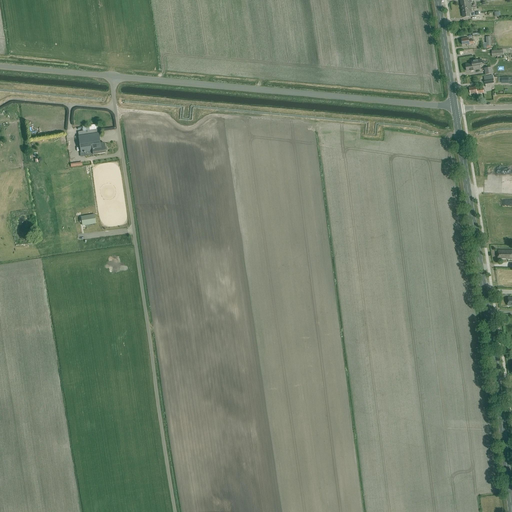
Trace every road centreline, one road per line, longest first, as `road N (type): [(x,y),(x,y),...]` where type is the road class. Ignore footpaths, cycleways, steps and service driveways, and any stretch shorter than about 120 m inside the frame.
road 1 (tertiary): [(454,107),(0,66)]
road 2 (secondary): [(511,511),(454,107)]
road 3 (track): [(226,116),(186,128),(161,113),(115,109)]
